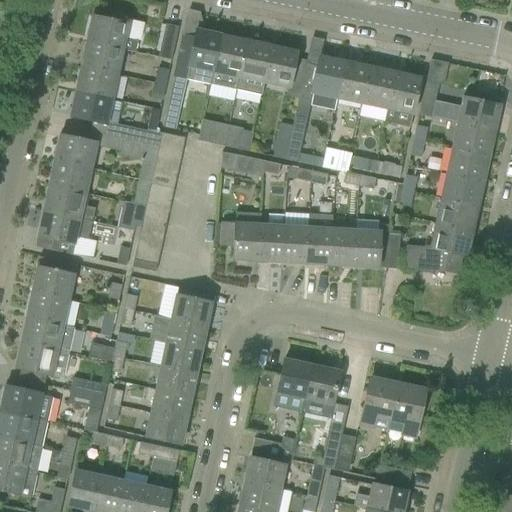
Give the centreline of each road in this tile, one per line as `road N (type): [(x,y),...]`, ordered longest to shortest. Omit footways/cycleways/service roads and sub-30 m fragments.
road 1 (residential): [(490,362),(283,312),(258,321)]
road 2 (residential): [(197,511),(237,341),(258,321)]
road 3 (residential): [(3,199),(46,0)]
road 4 (residential): [(456,511),(490,362)]
road 5 (residential): [(443,30),(307,0)]
